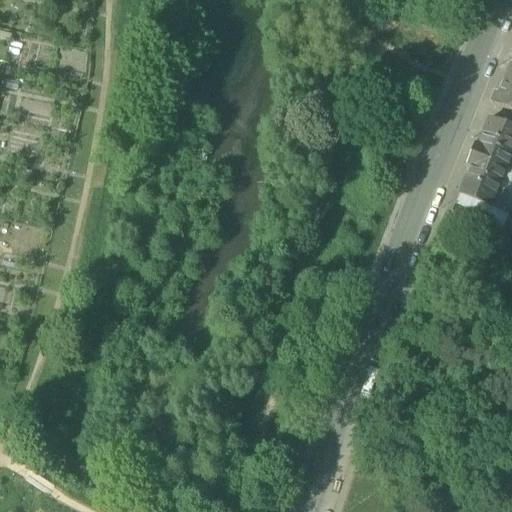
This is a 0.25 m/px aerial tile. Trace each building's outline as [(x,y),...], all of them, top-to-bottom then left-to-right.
[(511,68),(509,68),(503,83),(511,86),(511,68)] [(511,86),(503,83),(498,96),(495,94),(490,106),(511,114),(511,86)] [(511,130),(488,121),(483,136),(498,142),(494,150),(510,156),(511,152),(511,130)] [(473,147),(469,157),(505,172),(508,162),(510,156),(494,150),(498,142),(483,136),(477,149),(473,147)] [(469,168),(464,181),(480,188),(483,179),(499,186),(501,181),(511,185),(511,174),(505,172),(469,157),(465,167),(469,168)] [(459,197),(467,200),(507,216),(511,205),(511,195),(498,190),(499,186),(483,179),(480,188),(464,181),(457,196),(459,197)] [(511,185),(501,181),(499,186),(498,190),(511,195),(511,185)] [(456,206),(463,209),(467,200),(459,197),(456,206)] [(502,229),(507,216),(467,200),(463,209),(467,210),(467,212),(491,222),(493,225),(502,229)]
